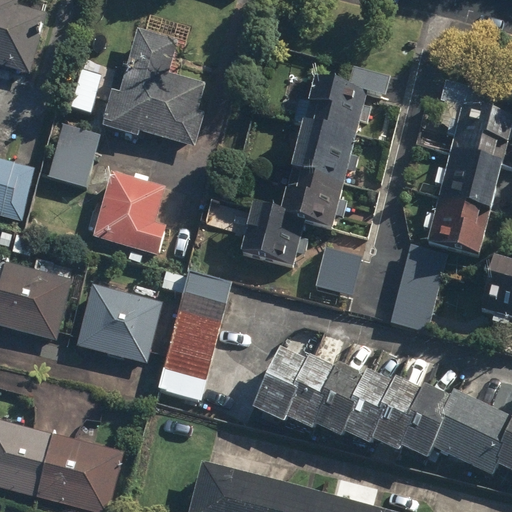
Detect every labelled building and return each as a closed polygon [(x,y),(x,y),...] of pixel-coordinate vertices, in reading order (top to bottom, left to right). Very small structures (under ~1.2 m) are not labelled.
[(0,0),(0,70),(31,80),(48,20),(15,11),(17,3),(4,0),(0,0)] [(176,45),(137,33),(119,94),(108,91),(97,128),(140,141),(141,136),(194,151),(204,116),(197,114),(205,87),(167,76),(176,45)] [(345,97),(315,89),(279,220),(250,212),(237,259),(293,274),(305,230),(331,237),(368,99),(385,104),(391,82),(351,71),(345,97)] [(427,132),(422,149),(447,156),(422,249),(409,246),(388,326),(426,336),(448,252),(478,260),(511,131),(511,123),(451,108),(443,136),(427,132)] [(101,137),(61,127),(47,183),(86,193),(101,137)] [(0,220),(17,224),(31,172),(0,164),(0,220)] [(164,189),(112,176),(94,244),(158,260),(166,228),(155,225),(164,189)] [(366,258),(322,248),(312,291),(356,301),(366,258)] [(511,268),(487,263),(476,314),(511,322),(511,268)] [(69,285),(0,268),(0,331),(55,345),(69,285)] [(183,299),(158,392),(205,405),(236,291),(167,272),(161,293),(183,299)] [(163,310),(90,292),(76,350),(149,368),(163,310)] [(511,420),(511,421),(450,396),(448,402),(394,380),(391,387),(365,377),(364,381),(333,369),(331,373),(308,363),(306,367),(274,354),(249,419),(280,431),(282,426),(307,436),(308,432),(338,444),(339,441),(366,452),(368,447),(397,458),(398,454),(426,464),(428,458),(489,482),(492,475),(511,482),(511,420)] [(108,511),(123,458),(0,425),(0,491),(79,511),(108,511)] [(370,511),(201,470),(190,511),(370,511)]
